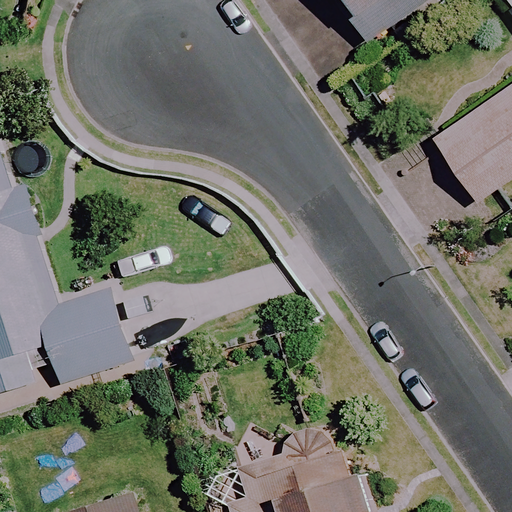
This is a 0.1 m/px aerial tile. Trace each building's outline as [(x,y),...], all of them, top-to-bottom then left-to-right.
[(347,0),(360,20),(391,0),(347,0)] [(511,183),(511,0),(499,0),(511,18),(511,91),(436,144),(479,207),(511,183)] [(12,192),(0,153),(0,399),(48,384),(51,393),(136,366),(111,286),(60,302),(24,188),(12,192)] [(355,484),(334,425),(287,442),(258,453),(234,511),(233,511),(372,511),(362,481),(355,484)] [(138,511),(134,498),(91,511),(138,511)]
